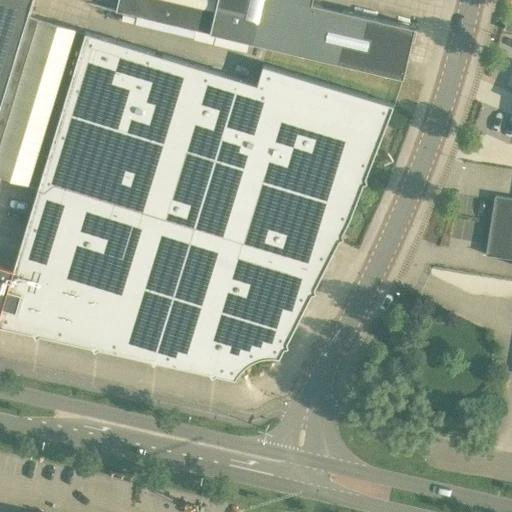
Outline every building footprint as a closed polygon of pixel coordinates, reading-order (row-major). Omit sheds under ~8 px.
[(0,0),(0,107),(10,73),(31,0),(0,0)] [(121,0),(119,10),(209,31),(216,0),(121,0)] [(216,0),(209,31),(402,76),(414,26),(311,2),(311,0),(216,0)] [(265,354),(270,354),(274,354),(278,355),(283,346),(287,344),(286,340),(311,292),(315,290),(314,286),(338,237),(342,236),(341,232),(349,216),(362,182),(366,180),(364,176),(393,103),(262,64),(257,83),(89,32),(0,308),(0,324),(32,332),(35,335),(39,333),(91,345),(94,348),(97,346),(150,358),(152,362),(156,359),(209,371),(211,375),(215,372),(234,377),(235,374),(237,372),(238,370),(240,368),(242,366),(245,363),(249,360),(252,359),(254,357),(257,356),(259,356),(262,355),(265,354)] [(485,254),(511,258),(511,197),(494,195),(485,254)]
